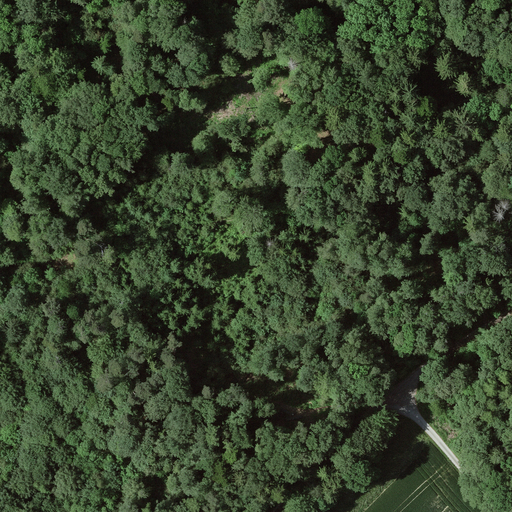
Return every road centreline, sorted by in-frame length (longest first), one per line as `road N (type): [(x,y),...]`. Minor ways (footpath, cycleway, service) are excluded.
road 1 (track): [(278,511),(358,421),(397,390)]
road 2 (track): [(503,511),(466,479),(397,390)]
road 3 (track): [(397,390),(511,310)]
road 4 (track): [(86,0),(66,34),(0,87)]
